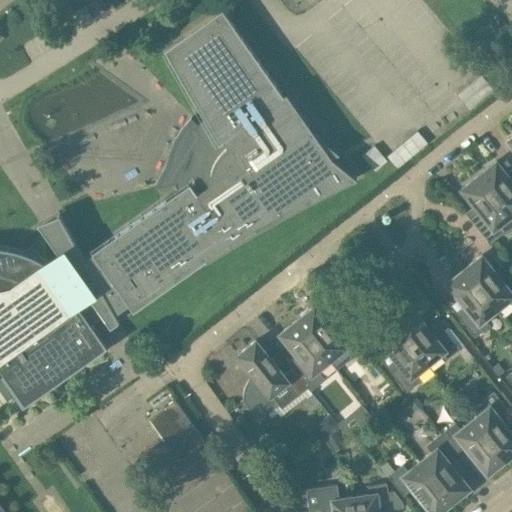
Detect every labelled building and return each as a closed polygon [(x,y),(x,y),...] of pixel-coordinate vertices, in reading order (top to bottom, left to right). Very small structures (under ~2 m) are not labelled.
[(0,511),(6,511),(0,502),(0,368),(23,401),(21,403),(23,405),(107,345),(91,323),(103,314),(106,319),(129,303),(134,309),(205,259),(206,261),(222,250),(243,238),(262,227),(278,218),(295,209),(316,198),(342,185),(357,177),(332,156),(340,153),(323,139),(321,140),(286,92),(283,94),(222,7),(186,33),(189,37),(172,49),(179,62),(175,64),(205,118),(198,122),(192,116),(183,127),(176,138),(171,149),(168,161),(155,187),(175,182),(176,192),(84,256),(60,213),(59,214),(62,221),(60,223),(58,220),(45,229),(47,232),(45,233),(66,263),(50,267),(50,263),(48,263),(48,264),(40,259),(31,254),(22,251),(13,248),(3,246),(0,246),(0,511)] [(468,109),(493,89),(481,74),(456,93),(468,109)] [(386,155),(396,167),(427,143),(418,130),(386,155)] [(374,145),(362,155),(374,171),(387,161),(374,145)] [(511,176),(510,178),(496,160),(479,174),(511,214),(511,213),(511,176)] [(479,174),(461,188),(475,206),(466,213),(492,247),(507,235),(498,224),(511,214),(479,174)] [(511,277),(505,283),(481,254),(465,267),(496,308),(507,299),(511,304),(511,277)] [(465,267),(447,282),(470,311),(462,317),(478,337),(491,326),(484,318),(496,308),(465,267)] [(346,327),(338,334),(314,305),(297,318),(329,359),(341,349),(351,362),(364,350),(346,327)] [(443,331),(436,338),(413,309),(396,322),(428,363),(438,355),(445,363),(460,351),(443,331)] [(293,367),(309,387),(313,392),(327,381),(317,369),(329,359),(297,318),(279,332),(298,356),(289,363),(293,367)] [(396,322),(378,336),(401,365),(392,372),(408,391),(421,381),(414,373),(428,363),(396,322)] [(309,387),(293,367),(284,374),(255,339),(238,353),(254,373),(270,393),(279,404),(283,409),(309,387)] [(498,372),(504,368),(498,361),(492,365),(498,372)] [(259,420),(279,404),(270,393),(254,373),(249,378),(247,380),(246,383),(245,385),(244,388),(243,391),(243,394),(243,397),(243,400),(259,420)] [(313,392),(309,387),(304,392),(307,396),(313,392)] [(505,458),(511,452),(511,432),(501,419),(510,410),(494,391),(479,403),(484,409),(472,418),(505,458)] [(206,441),(176,398),(148,417),(179,460),(206,441)] [(417,398),(409,404),(415,411),(423,405),(417,398)] [(361,404),(338,423),(346,433),(370,414),(361,404)] [(337,423),(328,413),(323,417),(331,428),(337,423)] [(457,454),(466,447),(487,472),(505,458),(472,418),(461,427),(456,422),(442,434),(457,454)] [(334,451),(344,445),(336,431),(326,436),(334,451)] [(452,500),(469,487),(449,461),(457,454),(442,434),(427,446),(431,451),(420,460),(452,500)] [(437,511),(452,500),(420,460),(410,468),(406,463),(395,472),(386,461),(380,466),(405,496),(414,489),(432,511),(437,511)] [(394,490),(389,491),(387,482),(367,485),(368,493),(354,495),(356,511),(390,511),(390,508),(403,506),(403,501),(394,490)] [(321,508),(321,511),(356,511),(354,495),(339,497),(336,483),(284,491),(295,506),(308,504),(309,510),(321,508)] [(168,511),(170,491),(128,488),(127,506),(113,505),(112,511),(168,511)]
